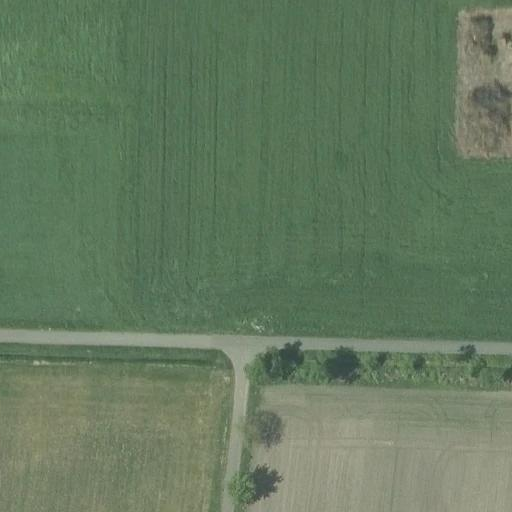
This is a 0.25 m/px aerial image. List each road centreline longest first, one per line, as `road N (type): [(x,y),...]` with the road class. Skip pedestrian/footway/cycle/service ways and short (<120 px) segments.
road 1 (unclassified): [(250,344),(511,353)]
road 2 (unclassified): [(0,338),(250,344)]
road 3 (unclassified): [(227,511),(250,344)]
